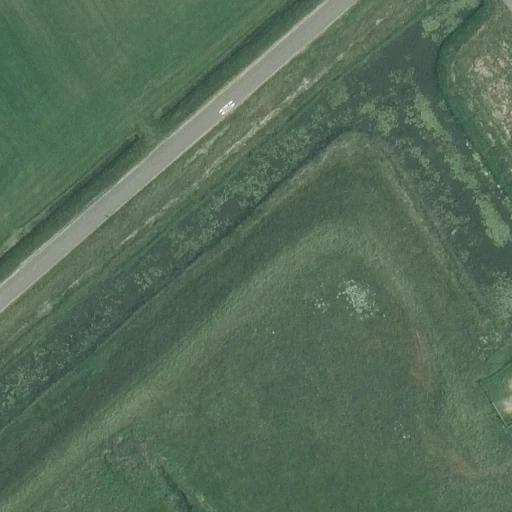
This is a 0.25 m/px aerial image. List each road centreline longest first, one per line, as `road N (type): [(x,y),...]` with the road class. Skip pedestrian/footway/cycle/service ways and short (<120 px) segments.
road 1 (track): [(500,408),(456,416),(435,336),(390,254),(359,231),(324,232),(291,251),(0,506)]
road 2 (unclassified): [(342,0),(0,298)]
